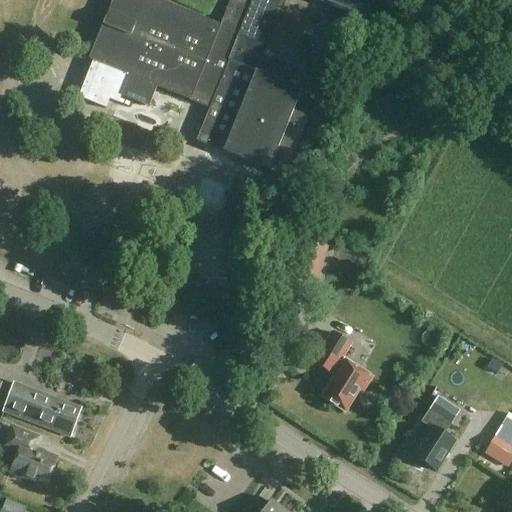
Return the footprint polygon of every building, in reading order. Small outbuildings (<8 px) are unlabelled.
[(116,0),(93,61),(77,98),(105,110),(109,100),(121,105),(124,98),(151,109),(159,88),(213,111),(200,143),(287,179),(311,119),(295,113),(304,92),(260,74),(289,0),(317,0),(368,21),(376,0),(232,0),(223,27),(158,0),(148,0),(144,11),(117,0),(116,0)] [(157,250),(146,246),(130,280),(142,284),(157,250)] [(363,392),(372,377),(341,359),(350,344),(331,333),(313,364),(335,377),(322,399),(346,413),(359,390),(363,392)] [(70,439),(81,410),(14,384),(3,413),(70,439)] [(436,473),(455,442),(445,435),(460,412),(437,398),(421,424),(430,430),(412,458),(436,473)] [(48,487),(58,462),(29,451),(34,439),(11,430),(4,447),(19,453),(10,476),(27,483),(28,480),(48,487)] [(508,471),(511,463),(511,444),(497,436),(485,457),(508,471)] [(281,511),(270,503),(267,506),(257,499),(247,511),(281,511)] [(22,511),(24,508),(7,501),(2,511),(22,511)]
